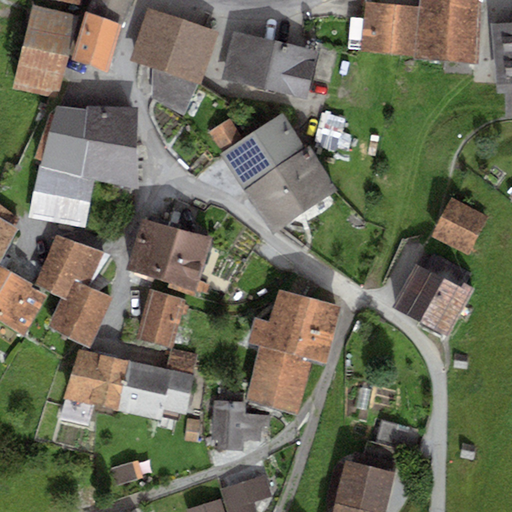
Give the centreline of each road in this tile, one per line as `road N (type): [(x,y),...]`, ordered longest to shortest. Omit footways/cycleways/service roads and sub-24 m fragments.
road 1 (residential): [(146,0),(129,47),(128,85),(162,164),(352,294)]
road 2 (residential): [(111,511),(298,432),(325,386),(352,294)]
road 3 (residential): [(352,294),(399,320),(437,370),(435,511)]
